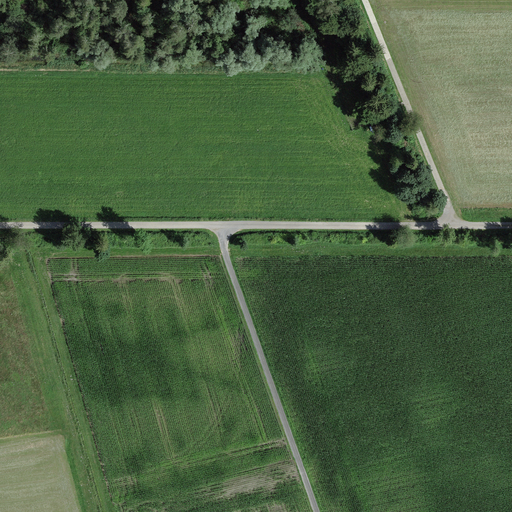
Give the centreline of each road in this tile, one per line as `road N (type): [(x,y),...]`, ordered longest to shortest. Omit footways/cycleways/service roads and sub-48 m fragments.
road 1 (track): [(222,222),(224,251),(317,511)]
road 2 (track): [(364,0),(458,227)]
road 3 (track): [(222,222),(458,227)]
road 4 (track): [(0,224),(222,222)]
